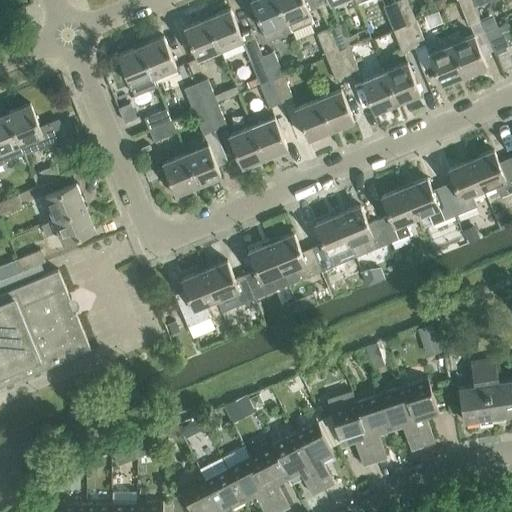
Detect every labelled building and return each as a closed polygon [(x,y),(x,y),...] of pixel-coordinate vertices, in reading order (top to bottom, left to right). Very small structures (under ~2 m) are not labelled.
[(251,0),(268,39),(290,30),(277,0),(251,0)] [(304,0),(277,0),(290,30),(313,21),(304,0)] [(404,24),(416,19),(408,0),(399,0),(395,2),(404,24)] [(443,0),(436,0),(435,1),(438,9),(446,6),(444,0),(443,0)] [(469,25),(481,21),(472,0),(462,0),(459,1),(469,25)] [(472,0),(481,21),(475,6),(489,0),(472,0)] [(383,7),(392,29),(404,24),(395,2),(383,7)] [(230,8),(207,17),(220,48),(241,39),(243,39),(240,31),(230,8)] [(198,57),(220,48),(207,17),(185,26),(198,57)] [(416,19),(404,24),(414,48),(425,43),(416,19)] [(511,44),(511,31),(508,21),(496,26),(484,31),(494,53),(506,49),(505,47),(511,44)] [(340,24),(328,29),(337,52),(349,47),(340,24)] [(402,53),(414,48),(404,24),(392,29),(402,53)] [(250,27),(240,31),(243,39),(241,39),(250,61),(262,57),(250,27)] [(326,56),(337,52),(328,29),(317,34),(326,56)] [(464,74),(486,65),(473,34),(461,39),(458,32),(448,36),(464,74)] [(164,35),(141,45),(154,75),(176,66),(164,35)] [(441,84),(464,74),(448,36),(437,41),(439,47),(428,52),(441,84)] [(131,85),(154,75),(141,45),(118,54),(131,85)] [(347,75),(359,71),(349,47),(337,52),(347,75)] [(283,74),(274,51),(262,57),(271,79),(283,74)] [(347,75),(337,52),(326,56),(336,80),(347,75)] [(250,61),(260,84),(271,79),(262,57),(250,61)] [(407,62),(384,71),(397,102),(419,92),(407,62)] [(375,111),(397,102),(384,71),(362,80),(375,111)] [(283,74),(271,79),(281,103),(293,98),(283,74)] [(240,93),(237,87),(215,96),(208,79),(195,84),(204,106),(217,101),(217,102),(240,93)] [(269,108),(281,103),(271,79),(260,84),(269,108)] [(184,89),(193,111),(204,106),(195,84),(184,89)] [(341,89),(318,99),(331,129),(353,120),(341,89)] [(308,138),(331,129),(318,99),(295,108),(308,138)] [(217,101),(204,106),(214,131),(226,126),(217,102),(217,101)] [(29,103),(6,112),(22,149),(23,149),(33,145),(33,146),(45,141),(43,134),(29,103)] [(130,103),(119,108),(125,122),(136,117),(130,103)] [(203,135),(214,131),(204,106),(193,111),(203,135)] [(145,118),(149,129),(171,120),(167,108),(145,118)] [(0,163),(26,154),(23,149),(22,149),(6,112),(0,114),(0,163)] [(274,117),(252,126),(265,156),(287,147),(274,117)] [(154,140),(176,131),(171,120),(149,129),(154,140)] [(242,166),(265,156),(252,126),(229,135),(242,166)] [(154,140),(158,151),(177,145),(173,134),(154,140)] [(207,144),(185,153),(198,184),(220,175),(207,144)] [(494,149),(472,158),(484,186),(495,182),(500,194),(511,188),(511,161),(511,162),(501,166),(494,149)] [(176,193),(198,184),(185,153),(163,163),(176,193)] [(471,191),(484,186),(472,158),(449,167),(456,185),(445,189),(454,213),(477,204),(471,191)] [(33,175),(37,186),(60,177),(55,166),(33,175)] [(149,168),(144,170),(149,180),(157,176),(155,170),(149,168)] [(432,222),(454,213),(445,189),(434,194),(427,176),(404,185),(416,215),(428,210),(432,222)] [(45,196),(54,219),(85,206),(76,184),(45,196)] [(389,212),(378,217),(388,240),(409,232),(404,220),(416,215),(404,185),(381,195),(389,212)] [(18,195),(0,202),(0,212),(1,216),(23,207),(18,195)] [(366,249),(388,240),(378,217),(367,221),(360,204),(337,213),(349,242),(361,237),(366,249)] [(47,236),(59,231),(63,241),(94,229),(85,206),(54,219),(54,220),(42,225),(47,236)] [(505,210),(496,214),(500,225),(510,221),(505,210)] [(321,241),(312,245),(321,268),(342,260),(337,247),(349,242),(337,213),(314,223),(321,241)] [(474,226),(465,230),(469,241),(479,237),(474,226)] [(299,277),(321,268),(312,245),(300,250),(292,231),(271,240),(284,274),(288,282),(299,277)] [(255,268),(244,273),(254,296),(276,287),(271,275),(283,270),(284,274),(271,240),(248,250),(255,268)] [(40,249),(17,259),(22,272),(46,262),(40,249)] [(0,280),(22,272),(17,259),(0,266),(0,280)] [(226,260),(204,269),(216,298),(227,293),(232,305),(254,296),(244,273),(233,277),(226,260)] [(57,269),(0,292),(0,386),(90,349),(57,269)] [(209,314),(204,302),(216,298),(204,269),(181,278),(188,297),(178,301),(187,323),(209,314)] [(175,321),(167,324),(172,335),(179,332),(175,321)] [(433,323),(418,327),(421,337),(436,332),(433,323)] [(365,346),(366,347),(369,357),(379,353),(376,342),(365,346)] [(493,359),(482,360),(490,417),(511,413),(511,381),(511,380),(496,382),(493,359)] [(471,386),(457,388),(462,421),(490,417),(482,360),(468,362),(471,386)] [(426,380),(402,387),(420,445),(431,442),(423,416),(437,412),(426,380)] [(408,449),(420,445),(402,387),(377,395),(387,428),(400,424),(408,449)] [(246,395),(225,406),(231,418),(252,408),(246,395)] [(377,395),(353,403),(372,462),(384,458),(376,431),(387,428),(377,395)] [(360,465),(372,462),(353,403),(329,410),(339,444),(352,440),(360,465)] [(206,428),(199,415),(179,425),(186,438),(206,428)] [(315,424),(292,435),(320,489),(331,484),(318,459),(330,453),(315,424)] [(309,495),(320,489),(292,435),(270,447),(286,477),(297,471),(309,495)] [(244,446),(242,447),(276,511),(286,507),(274,483),(286,477),(270,447),(251,457),(244,446)] [(261,511),(276,511),(242,447),(223,458),(229,468),(225,470),(241,500),(252,494),(261,511)] [(225,470),(203,482),(218,511),(232,511),(230,506),(241,500),(225,470)] [(218,511),(203,482),(181,493),(191,511),(218,511)] [(111,504),(110,504),(110,511),(136,511),(136,504),(136,492),(111,492),(111,504)]
